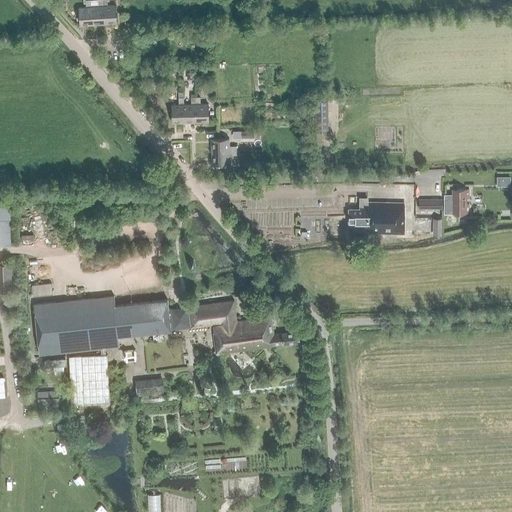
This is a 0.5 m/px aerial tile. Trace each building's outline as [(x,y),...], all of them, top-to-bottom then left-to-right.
[(92,24),(91,7),(90,0),(89,0),(85,0),(86,7),(78,8),(80,25),(92,24)] [(91,7),(92,24),(104,23),(102,0),(97,0),(98,7),(91,7)] [(106,0),(102,0),(104,23),(116,23),(115,6),(107,6),(106,0)] [(212,68),(202,68),(202,76),(212,76),(212,68)] [(184,123),(195,123),(195,97),(195,94),(190,94),(191,104),(184,104),(184,123)] [(171,104),(171,123),(184,123),(184,104),(183,97),(178,97),(178,104),(171,104)] [(200,97),(195,97),(195,123),(209,122),(208,103),(200,104),(200,97)] [(327,100),(314,101),(316,132),(329,131),(327,100)] [(210,139),(211,151),(236,150),(236,146),(230,146),(229,138),(210,139)] [(236,150),(211,151),(211,164),(230,163),(230,156),(236,155),(236,150)] [(496,177),(496,187),(510,187),(510,177),(496,177)] [(453,189),(453,212),(469,213),(469,204),(466,204),(466,198),(469,198),(469,189),(453,189)] [(0,242),(12,243),(11,198),(3,198),(3,195),(0,194),(0,242)] [(349,207),(348,228),(349,228),(349,237),(366,237),(367,232),(404,233),(404,202),(368,201),(368,198),(360,198),(360,204),(360,208),(349,207)] [(443,199),(419,198),(419,207),(443,208),(443,199)] [(12,263),(0,263),(1,291),(5,291),(5,288),(13,288),(12,263)] [(31,285),(32,296),(52,294),(51,283),(31,285)] [(119,346),(118,336),(171,330),(168,300),(115,306),(114,296),(33,304),(39,354),(100,348),(105,347),(119,346)] [(233,298),(188,305),(191,326),(212,323),(213,332),(212,332),(214,352),(213,352),(213,355),(215,354),(215,355),(269,347),(269,345),(299,340),(297,329),(273,333),(270,315),(236,320),(233,298)] [(188,306),(170,308),(172,329),(190,327),(188,306)] [(105,354),(105,347),(100,348),(101,355),(68,356),(71,405),(109,403),(107,354),(105,354)] [(65,358),(43,359),(44,367),(53,366),(54,375),(64,374),(63,366),(65,365),(65,358)] [(139,377),(140,392),(165,390),(164,375),(139,377)]
